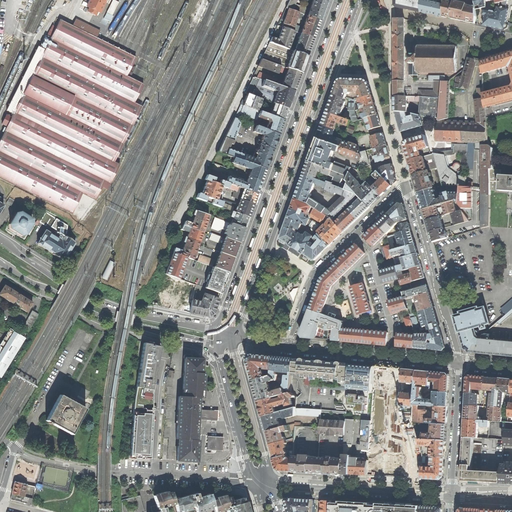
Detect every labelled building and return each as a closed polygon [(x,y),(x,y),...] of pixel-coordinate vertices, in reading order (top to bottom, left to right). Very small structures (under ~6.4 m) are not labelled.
[(88,0),(85,7),(88,8),(86,12),(95,16),(97,12),(100,14),(107,0),(88,0)] [(114,0),(112,0),(106,12),(112,15),(119,2),(114,0)] [(289,0),(286,8),(321,21),(325,10),(327,3),(319,0),(313,0),(313,2),(312,2),(311,3),(312,4),(310,10),(308,9),(310,4),(309,3),(304,8),(295,5),(297,0),(289,0)] [(395,3),(395,5),(397,7),(407,9),(421,12),(420,0),(415,0),(415,2),(410,2),(409,0),(401,0),(395,0),(395,3)] [(431,14),(442,17),(443,12),(444,4),(424,0),(421,0),(422,10),(421,12),(431,14)] [(474,0),(476,9),(480,8),(486,7),(485,1),(485,0),(474,0)] [(511,6),(511,0),(509,0),(497,3),(497,4),(497,7),(496,12),(495,12),(495,11),(491,11),(490,11),(484,10),(483,15),(485,16),(483,25),(493,27),(511,31),(511,26),(511,23),(509,23),(507,22),(510,7),(511,6)] [(458,20),(475,24),(477,16),(476,10),(466,7),(467,4),(454,1),(453,4),(444,2),(444,3),(444,4),(443,17),(458,20)] [(314,39),(317,31),(321,21),(286,8),(278,25),(284,27),(295,31),(297,32),(314,39)] [(0,140),(0,177),(72,213),(82,193),(95,199),(104,181),(110,183),(120,164),(116,163),(114,162),(123,144),(132,125),(141,106),(136,104),(134,103),(143,84),(140,82),(134,79),(129,77),(126,76),(136,57),(133,56),(126,53),(121,50),(115,47),(110,44),(104,41),(97,38),(100,31),(76,19),(72,26),(65,22),(60,20),(54,30),(50,28),(48,32),(53,34),(51,38),(46,36),(40,47),(38,46),(6,110),(13,113),(12,116),(6,114),(1,123),(7,126),(4,131),(0,140)] [(395,51),(395,81),(405,81),(405,19),(395,19),(395,48),(395,51)] [(272,38),(270,42),(308,56),(312,45),(314,39),(297,32),(296,34),(297,36),(300,37),(296,47),(290,45),(295,31),(284,27),(279,40),(272,38)] [(270,42),(262,59),(285,68),(288,69),(301,74),(305,64),(308,56),(270,42)] [(410,55),(410,75),(418,75),(418,72),(419,73),(456,73),(457,71),(458,48),(456,47),(450,47),(419,46),(418,48),(418,55),(410,55)] [(508,53),(501,55),(505,67),(509,66),(510,67),(511,75),(511,51),(510,52),(508,53)] [(482,60),(482,74),(505,67),(501,55),(496,56),(492,58),(492,57),(482,60)] [(457,78),(455,88),(467,89),(476,59),(469,57),(463,77),(457,78)] [(284,71),(284,70),(285,68),(262,59),(258,66),(279,73),(279,71),(284,73),(284,71)] [(287,71),(282,87),(295,91),(299,81),(301,74),(288,69),(287,71)] [(246,93),(248,94),(262,99),(272,103),(288,108),(292,100),(295,91),(282,87),(254,77),(246,93)] [(338,81),(334,94),(345,98),(347,94),(349,94),(350,93),(350,92),(359,93),(360,99),(372,96),(369,82),(365,80),(354,79),(342,79),(338,81)] [(395,88),(395,97),(405,97),(405,81),(395,81),(395,88)] [(429,93),(429,97),(440,98),(442,81),(437,81),(436,94),(429,93)] [(436,141),(468,143),(488,143),(485,118),(484,108),(484,99),(483,99),(483,95),(482,89),(480,89),(478,89),(477,94),(475,94),(475,96),(477,96),(477,100),(475,100),(477,123),(448,121),(448,109),(449,109),(450,81),(449,81),(442,81),(440,98),(439,118),(439,120),(436,141)] [(498,104),(508,101),(505,89),(483,95),(483,99),(484,99),(484,108),(495,105),(498,104)] [(242,100),(240,104),(255,110),(256,110),(257,111),(262,99),(248,94),(245,101),(242,100)] [(332,100),(327,112),(339,116),(342,109),(343,110),(345,106),(343,106),(345,98),(334,94),(332,100)] [(374,100),(372,96),(360,99),(359,100),(361,109),(375,105),(374,100)] [(395,102),(395,112),(407,112),(407,102),(420,102),(420,110),(419,110),(418,115),(423,117),(425,117),(439,118),(440,98),(429,97),(408,96),(407,97),(405,97),(395,97),(395,102)] [(286,114),(288,108),(272,103),(270,106),(274,107),(270,115),(284,120),(286,114)] [(252,118),(255,110),(240,104),(237,112),(241,113),(240,114),(252,118)] [(346,113),(343,117),(348,119),(350,118),(352,118),(352,121),(354,122),(358,120),(356,117),(357,117),(356,114),(355,114),(356,111),(359,110),(356,105),(356,104),(349,104),(349,111),(351,111),(351,112),(350,113),(349,115),(346,113)] [(377,110),(375,105),(361,109),(364,119),(366,118),(378,115),(377,110)] [(268,122),(266,130),(279,134),(282,126),(284,120),(270,115),(257,111),(256,110),(256,112),(257,113),(255,118),(257,119),(258,117),(267,121),(268,122)] [(324,119),(322,125),(335,129),(338,122),(340,121),(341,123),(349,126),(350,120),(348,119),(343,117),(339,116),(327,112),(324,119)] [(399,125),(401,132),(423,126),(421,119),(424,119),(423,117),(418,115),(407,112),(395,112),(399,125)] [(380,121),(378,115),(366,118),(369,130),(381,127),(380,121)] [(226,136),(234,140),(242,121),(238,120),(234,118),(226,136)] [(320,131),(318,138),(340,146),(341,146),(343,141),(335,138),(334,139),(333,138),(332,137),(335,129),(322,125),(320,131)] [(245,156),(243,161),(253,164),(266,169),(269,163),(276,141),(279,134),(266,130),(256,126),(254,132),(264,135),(263,136),(262,138),(263,139),(258,150),(257,150),(256,151),(255,153),(256,154),(257,155),(255,159),(245,156)] [(385,140),(383,133),(371,137),(373,144),(371,145),(372,149),(374,149),(387,145),(385,140)] [(234,140),(226,136),(219,152),(226,154),(228,149),(230,144),(232,145),(234,140)] [(408,155),(409,161),(422,157),(420,150),(429,148),(425,136),(404,142),(408,155)] [(313,150),(309,161),(332,169),(334,165),(330,163),(335,150),(339,151),(340,146),(318,138),(313,150)] [(349,156),(361,161),(363,158),(361,152),(359,147),(343,141),(341,146),(339,152),(349,156)] [(474,150),(482,150),(482,146),(489,146),(489,144),(488,143),(468,143),(467,169),(473,169),(474,150)] [(388,152),(387,145),(374,149),(376,157),(377,163),(387,160),(386,157),(390,156),(388,152)] [(453,153),(467,154),(467,145),(454,145),(453,153)] [(482,150),(482,169),(490,169),(492,169),(492,149),(489,146),(482,146),(482,150)] [(235,158),(243,161),(245,156),(245,155),(228,149),(226,154),(235,158)] [(367,166),(370,165),(368,158),(366,151),(361,152),(363,158),(361,161),(360,163),(367,166)] [(443,156),(434,154),(422,157),(409,161),(411,168),(414,175),(429,171),(439,168),(444,186),(452,186),(460,186),(466,186),(466,182),(466,177),(458,177),(450,171),(447,168),(443,156)] [(252,168),(253,164),(243,161),(235,158),(233,163),(249,169),(252,168)] [(307,168),(304,174),(317,179),(320,171),(322,171),(322,172),(330,175),(332,169),(309,161),(307,168)] [(344,189),(347,180),(352,168),(344,165),(340,163),(338,161),(336,161),(334,165),(332,169),(330,175),(328,182),(332,184),(344,189)] [(253,164),(252,168),(249,176),(262,180),(264,176),(266,169),(253,164)] [(394,171),(392,164),(383,167),(378,171),(392,186),(397,181),(394,171)] [(377,201),(381,196),(373,188),(368,183),(364,186),(365,188),(363,191),(361,188),(362,187),(362,186),(360,183),(354,176),(358,176),(358,170),(352,168),(347,180),(349,182),(346,190),(358,194),(360,197),(361,198),(370,207),(377,201)] [(244,188),(246,185),(245,185),(244,182),(235,179),(235,178),(231,177),(231,178),(228,176),(210,169),(207,175),(215,178),(221,180),(241,187),(244,188)] [(482,169),(482,195),(490,195),(490,190),(490,169),(482,169)] [(490,190),(499,191),(500,175),(500,170),(490,169),(490,190)] [(388,190),(392,186),(378,171),(374,175),(377,178),(378,178),(381,181),(373,188),(381,196),(388,190)] [(417,186),(419,193),(434,189),(433,185),(434,185),(433,182),(432,183),(431,178),(429,179),(429,178),(431,177),(430,177),(432,176),(431,174),(430,174),(429,171),(414,175),(417,186)] [(302,179),(300,185),(313,190),(316,182),(317,184),(327,188),(326,189),(330,191),(332,184),(328,182),(317,179),(304,174),(302,179)] [(511,192),(511,176),(500,175),(499,191),(511,192)] [(246,185),(244,188),(257,193),(260,186),(262,180),(249,176),(246,185)] [(221,192),(223,186),(220,184),(213,182),(207,180),(205,186),(204,188),(202,194),(205,196),(207,197),(214,199),(216,200),(218,194),(219,194),(220,194),(221,193),(221,192),(220,191),(221,192)] [(232,189),(235,190),(239,191),(241,187),(221,180),(220,184),(223,186),(228,187),(232,189)] [(298,192),(296,198),(308,203),(316,208),(330,217),(331,218),(332,218),(336,215),(355,197),(358,194),(346,190),(344,189),(332,184),(330,191),(334,193),(334,192),(344,196),(329,210),(312,198),(310,197),(313,190),(300,185),(298,192)] [(460,193),(459,204),(464,210),(473,220),(472,187),(466,186),(460,186),(460,192),(460,193)] [(255,198),(257,193),(244,188),(241,199),(253,204),(255,198)] [(421,200),(424,210),(453,201),(456,201),(459,204),(460,193),(449,193),(449,192),(446,193),(446,194),(442,195),(442,196),(442,198),(437,200),(436,198),(437,198),(434,189),(419,193),(421,200)] [(205,201),(207,197),(205,196),(202,194),(198,193),(196,197),(205,201)] [(482,195),(481,228),(489,227),(490,209),(490,207),(490,195),(482,195)] [(6,202),(15,208),(19,202),(9,197),(6,202)] [(293,206),(292,208),(301,211),(302,208),(304,210),(304,212),(309,214),(309,213),(310,210),(313,212),(316,208),(308,203),(296,198),(295,200),(294,202),(293,204),(293,206)] [(364,213),(370,207),(361,198),(349,210),(358,219),(364,213)] [(224,202),(222,202),(216,200),(214,199),(212,203),(222,207),(224,202)] [(223,199),(222,202),(224,202),(222,207),(233,211),(236,203),(223,199)] [(251,211),(253,204),(241,199),(240,199),(236,212),(249,217),(251,211)] [(425,215),(426,220),(440,216),(438,211),(444,210),(445,215),(451,213),(461,210),(464,210),(459,204),(458,205),(459,209),(456,210),(453,201),(424,210),(425,215)] [(395,208),(388,214),(397,223),(408,220),(404,204),(400,202),(395,208)] [(289,216),(288,217),(302,223),(308,225),(310,219),(311,216),(312,214),(309,213),(309,214),(304,212),(303,215),(300,214),(301,211),(292,208),(291,210),(291,211),(289,214),(289,216)] [(342,234),(345,232),(336,222),(335,221),(332,218),(331,218),(330,220),(329,219),(330,217),(316,208),(313,212),(312,214),(311,216),(326,225),(324,227),(313,220),(310,225),(318,231),(320,234),(330,245),(337,239),(342,234)] [(209,215),(197,210),(195,215),(192,223),(190,227),(203,232),(209,215)] [(351,225),(358,219),(349,210),(336,222),(345,232),(351,225)] [(455,225),(469,221),(461,210),(451,213),(455,225)] [(245,227),(249,217),(236,212),(233,211),(231,216),(230,216),(228,221),(245,228),(245,227)] [(10,229),(21,236),(26,235),(30,229),(33,224),(32,219),(21,212),(16,213),(9,224),(10,229)] [(58,258),(64,262),(76,242),(65,236),(65,234),(66,234),(68,226),(46,212),(39,222),(46,226),(47,225),(56,231),(56,233),(59,235),(58,237),(45,230),(36,244),(45,249),(57,256),(56,257),(58,258)] [(383,219),(377,224),(386,233),(387,234),(397,224),(397,223),(388,214),(383,219)] [(428,226),(430,232),(443,228),(440,216),(426,220),(428,226)] [(225,220),(215,217),(213,222),(211,227),(218,230),(222,228),(225,220)] [(282,247),(288,250),(298,233),(295,231),(294,230),(295,227),(299,229),(300,228),(301,227),(302,223),(288,217),(284,229),(281,238),(283,239),(282,241),(284,242),(282,247)] [(228,221),(225,220),(222,228),(226,229),(224,233),(226,234),(225,237),(239,242),(242,234),(245,228),(228,221)] [(410,226),(409,223),(404,224),(400,224),(400,225),(403,232),(411,230),(410,226)] [(373,228),(365,236),(374,245),(386,233),(377,224),(373,228)] [(203,232),(190,227),(189,231),(187,237),(199,242),(203,232)] [(432,238),(433,242),(448,238),(446,232),(445,233),(443,228),(430,232),(432,238)] [(414,238),(411,230),(403,232),(402,232),(398,233),(388,236),(390,245),(392,250),(395,249),(393,243),(394,243),(393,238),(396,237),(398,236),(401,248),(415,244),(414,238)] [(209,238),(219,242),(221,236),(212,232),(209,238)] [(288,250),(293,254),(299,257),(302,252),(304,254),(312,242),(310,241),(313,236),(308,232),(305,237),(300,233),(298,233),(288,250)] [(301,259),(307,263),(310,259),(312,260),(313,259),(315,260),(319,256),(320,256),(329,246),(330,245),(320,234),(315,238),(315,239),(319,242),(317,244),(316,245),(312,242),(304,254),(301,259)] [(185,242),(182,250),(180,254),(187,257),(193,259),(199,242),(187,237),(185,242)] [(236,250),(239,242),(225,237),(220,252),(234,257),(236,250)] [(353,247),(349,252),(358,261),(365,253),(356,244),(353,247)] [(416,249),(415,244),(401,248),(395,249),(392,250),(393,256),(401,254),(402,252),(403,252),(404,254),(403,255),(404,256),(403,256),(402,257),(404,265),(401,265),(400,262),(395,263),(396,266),(397,272),(403,271),(411,268),(421,266),(420,260),(416,249)] [(393,257),(393,256),(392,250),(390,245),(384,247),(387,259),(393,257)] [(173,252),(166,273),(179,278),(183,268),(187,257),(180,254),(173,252)] [(231,264),(234,257),(220,252),(215,267),(228,272),(231,264)] [(344,256),(336,263),(345,273),(358,261),(349,252),(344,256)] [(200,254),(197,260),(212,266),(215,259),(200,254)] [(102,277),(107,280),(115,263),(110,261),(102,277)] [(333,267),(321,278),(331,286),(345,273),(336,263),(333,267)] [(224,284),(228,272),(215,267),(213,266),(205,288),(221,293),(224,284)] [(384,283),(399,279),(397,272),(396,266),(381,271),(383,277),(384,283)] [(423,273),(421,266),(411,268),(412,273),(405,275),(403,271),(397,272),(399,279),(404,296),(405,299),(410,298),(415,296),(429,292),(428,289),(427,285),(412,289),(410,282),(425,278),(423,273)] [(179,278),(166,273),(164,272),(152,304),(190,312),(193,299),(195,284),(179,278)] [(317,288),(315,294),(327,298),(331,286),(321,278),(317,288)] [(351,287),(359,314),(371,311),(369,304),(366,290),(364,284),(351,287)] [(0,292),(0,295),(27,312),(32,303),(18,294),(4,286),(0,292)] [(431,299),(429,292),(415,296),(419,311),(433,307),(431,299)] [(190,312),(208,316),(213,313),(217,302),(218,299),(204,293),(201,301),(193,299),(190,312)] [(310,309),(321,313),(327,298),(315,294),(312,302),(310,309)] [(393,313),(408,309),(405,299),(404,296),(389,301),(391,307),(393,313)] [(408,309),(410,314),(414,313),(412,308),(413,308),(410,298),(405,299),(408,309)] [(436,316),(433,307),(419,311),(423,326),(438,322),(436,316)] [(470,353),(477,353),(479,338),(477,336),(475,329),(481,327),(482,330),(487,329),(486,325),(490,324),(486,307),(479,309),(478,307),(460,312),(460,314),(454,316),(459,333),(464,347),(463,348),(469,353),(470,353)] [(333,340),(341,341),(342,328),(343,321),(321,313),(310,309),(304,327),(303,327),(301,334),(303,337),(311,338),(316,338),(316,337),(333,339),(333,340)] [(511,309),(488,330),(492,330),(511,312),(511,309)] [(22,329),(28,332),(38,314),(32,311),(22,329)] [(255,313),(251,326),(255,328),(260,314),(255,313)] [(413,325),(414,329),(416,328),(419,328),(416,318),(415,318),(414,313),(410,314),(410,316),(413,325)] [(407,327),(413,325),(410,316),(404,318),(407,327)] [(440,330),(438,322),(423,326),(420,327),(420,331),(425,329),(426,330),(428,329),(429,330),(432,329),(433,334),(428,335),(428,340),(431,339),(442,336),(440,330)] [(0,377),(0,378),(25,338),(17,333),(10,328),(0,343),(0,377)] [(348,341),(356,342),(357,329),(342,328),(341,341),(348,341)] [(421,348),(427,349),(428,344),(428,340),(428,335),(429,334),(417,334),(416,328),(414,329),(416,335),(414,348),(421,348)] [(366,330),(357,329),(356,342),(361,342),(364,343),(366,330)] [(375,344),(386,345),(388,332),(366,330),(364,343),(375,344)] [(479,338),(477,353),(511,356),(511,332),(492,330),(488,330),(479,338)] [(406,347),(414,348),(416,335),(398,333),(397,346),(406,347)] [(437,350),(442,350),(445,348),(442,336),(431,339),(432,340),(432,344),(428,344),(427,349),(437,350)] [(151,455),(150,455),(151,441),(152,425),(152,410),(151,410),(151,409),(151,408),(152,408),(153,392),(158,358),(160,345),(153,344),(152,346),(151,346),(151,344),(144,343),(134,400),(132,421),(134,421),(134,423),(135,424),(135,427),(132,427),(130,458),(151,459),(151,455)] [(250,368),(253,380),(265,377),(263,370),(262,371),(261,369),(262,367),(265,368),(265,369),(272,369),(273,357),(249,354),(247,357),(250,368)] [(190,355),(184,355),(183,355),(183,356),(183,359),(184,359),(183,372),(182,397),(178,396),(176,439),(177,439),(176,460),(197,462),(197,450),(198,440),(196,440),(197,427),(198,404),(198,398),(202,398),(204,374),(201,373),(202,359),(195,359),(190,359),(190,355)] [(286,358),(273,357),(272,369),(271,376),(276,380),(281,384),(282,378),(277,378),(278,375),(277,374),(276,374),(276,372),(290,373),(290,376),(287,375),(286,376),(285,384),(283,386),(285,387),(291,392),(294,359),(286,358)] [(303,360),(302,360),(301,361),(301,363),(298,363),(298,367),(301,370),(300,376),(311,377),(308,409),(321,410),(321,412),(346,414),(350,364),(344,364),(344,365),(342,365),(341,365),(341,364),(340,363),(339,363),(338,364),(337,364),(336,363),(322,361),(307,360),(305,361),(304,360),(303,360)] [(362,365),(350,364),(346,414),(349,414),(354,420),(363,420),(369,415),(371,415),(375,367),(362,365)] [(407,370),(403,369),(402,383),(412,384),(411,392),(414,393),(417,371),(413,370),(407,370)] [(423,371),(417,371),(414,393),(414,394),(413,403),(422,397),(422,396),(421,395),(422,388),(421,387),(418,387),(418,385),(430,386),(430,382),(431,372),(423,371)] [(439,373),(431,372),(430,382),(435,382),(435,385),(436,385),(435,392),(448,393),(449,386),(449,377),(447,374),(439,373)] [(255,389),(259,401),(278,396),(281,395),(291,392),(285,387),(284,388),(275,391),(275,392),(272,392),(271,391),(268,382),(270,381),(271,381),(276,380),(271,376),(265,377),(253,380),(255,389)] [(467,378),(466,393),(473,393),(475,394),(475,390),(485,390),(486,377),(478,377),(470,376),(467,378)] [(492,378),(486,377),(485,390),(491,391),(490,407),(496,407),(499,379),(492,378)] [(502,379),(499,379),(496,407),(502,408),(503,408),(504,393),(510,393),(511,380),(502,379)] [(261,408),(263,417),(276,413),(274,407),(276,406),(277,407),(280,406),(280,405),(286,404),(287,406),(293,404),(291,398),(294,397),(295,396),(291,392),(281,395),(282,397),(278,398),(278,396),(259,401),(261,408)] [(401,392),(399,406),(413,407),(413,405),(413,403),(414,394),(401,392)] [(448,399),(448,393),(435,392),(434,392),(433,403),(431,403),(431,401),(430,400),(424,399),(422,397),(413,403),(413,405),(419,405),(435,406),(447,407),(448,399)] [(465,400),(465,405),(478,406),(479,395),(475,394),(473,393),(466,393),(465,400)] [(60,395),(46,420),(48,422),(48,423),(51,424),(51,423),(57,427),(71,434),(85,409),(60,395)] [(447,415),(447,407),(435,406),(435,414),(434,417),(435,417),(434,420),(433,419),(427,419),(427,410),(425,410),(425,407),(419,407),(419,405),(413,405),(413,407),(413,413),(412,422),(432,423),(447,424),(447,415)] [(465,416),(464,420),(478,420),(479,406),(478,406),(465,405),(465,409),(465,416)] [(502,412),(502,408),(496,407),(490,407),(489,407),(488,421),(489,421),(502,422),(502,415),(504,415),(504,412),(502,412)] [(265,424),(267,431),(281,427),(279,418),(284,417),(286,418),(296,416),(296,415),(296,408),(276,413),(263,417),(265,424)] [(321,416),(321,412),(321,410),(308,409),(296,408),(296,415),(321,416)] [(198,410),(198,420),(218,421),(218,411),(198,410)] [(345,474),(349,474),(351,457),(351,455),(347,455),(347,453),(351,447),(351,445),(352,445),(354,420),(346,419),(345,435),(343,459),(342,474),(345,474)] [(345,421),(321,420),(320,433),(327,434),(327,435),(331,436),(335,436),(335,435),(344,435),(345,421)] [(359,449),(369,450),(371,421),(363,420),(361,442),(362,442),(362,445),(359,445),(359,449)] [(464,427),(463,437),(477,438),(478,423),(480,423),(480,426),(481,427),(486,427),(486,431),(489,432),(489,421),(488,421),(486,421),(480,420),(478,420),(464,420),(464,427)] [(511,422),(508,422),(505,422),(504,439),(503,445),(511,445),(511,422)] [(446,432),(447,424),(432,423),(431,432),(432,432),(432,434),(430,435),(429,434),(422,433),(422,439),(446,441),(446,432)] [(269,438),(270,445),(286,440),(286,437),(284,437),(283,437),(282,434),(281,432),(283,431),(284,432),(288,431),(287,426),(281,427),(267,431),(269,438)] [(223,437),(207,436),(206,452),(210,453),(210,450),(222,451),(222,444),(223,437)] [(462,479),(463,481),(500,483),(502,464),(503,445),(504,439),(477,438),(463,437),(462,459),(461,470),(462,470),(462,471),(462,479)] [(445,450),(446,441),(422,439),(417,439),(419,445),(428,445),(431,444),(432,445),(432,447),(431,448),(431,456),(445,457),(445,450)] [(272,451),(274,458),(286,455),(288,452),(286,450),(286,448),(285,444),(287,444),(287,443),(286,440),(270,445),(272,451)] [(277,468),(280,470),(292,471),(293,458),(290,458),(286,455),(274,458),(276,463),(277,468)] [(309,472),(317,472),(319,457),(293,456),(293,458),(292,471),(309,472)] [(335,473),(342,474),(343,459),(333,458),(333,457),(328,456),(328,458),(319,457),(317,472),(335,473)] [(444,468),(445,457),(431,456),(431,465),(433,465),(433,468),(421,467),(421,478),(432,479),(440,479),(443,477),(444,468)] [(358,474),(367,475),(368,460),(358,460),(358,458),(351,457),(349,474),(358,474)] [(509,483),(511,483),(511,465),(502,464),(500,483),(506,483),(509,483)] [(15,482),(12,490),(10,499),(30,505),(35,487),(27,485),(15,482)] [(164,511),(165,511),(164,507),(175,504),(177,511),(181,511),(182,511),(191,510),(190,506),(193,506),(193,507),(195,508),(196,511),(199,511),(210,509),(210,507),(214,506),(215,511),(218,511),(227,510),(227,511),(230,511),(233,511),(235,510),(235,511),(250,511),(247,503),(247,501),(245,502),(244,498),(238,499),(232,501),(231,497),(227,498),(226,495),(216,497),(217,499),(215,500),(213,500),(211,494),(198,497),(197,493),(174,499),(172,492),(168,493),(167,491),(162,493),(158,494),(158,495),(153,496),(156,505),(150,507),(151,511),(164,511)] [(144,511),(140,496),(130,499),(129,496),(122,498),(122,501),(121,511),(144,511)] [(287,506),(288,511),(299,511),(302,510),(307,511),(306,511),(311,511),(313,499),(288,498),(286,501),(287,506)] [(327,500),(323,500),(321,511),(330,511),(331,502),(331,501),(327,500)] [(336,503),(331,502),(330,511),(418,511),(419,506),(419,504),(398,503),(398,504),(395,504),(388,504),(388,502),(377,501),(377,503),(377,505),(370,504),(370,503),(359,502),(355,501),(355,502),(350,502),(350,501),(347,501),(339,501),(339,503),(336,503)]
